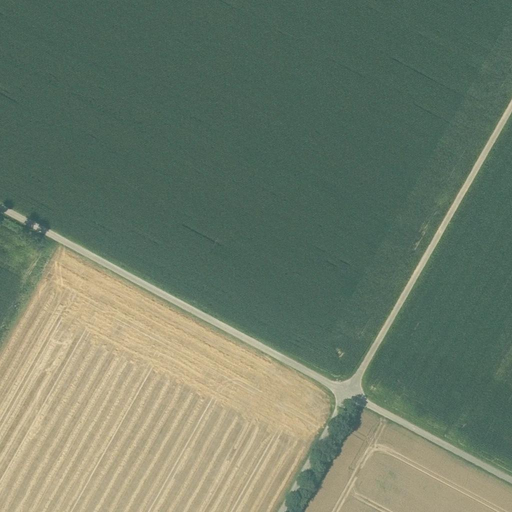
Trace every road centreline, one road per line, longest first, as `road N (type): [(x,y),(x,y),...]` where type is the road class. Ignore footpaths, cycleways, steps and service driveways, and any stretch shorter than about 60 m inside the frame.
road 1 (unclassified): [(0,208),(511,481)]
road 2 (track): [(281,511),(511,104)]
